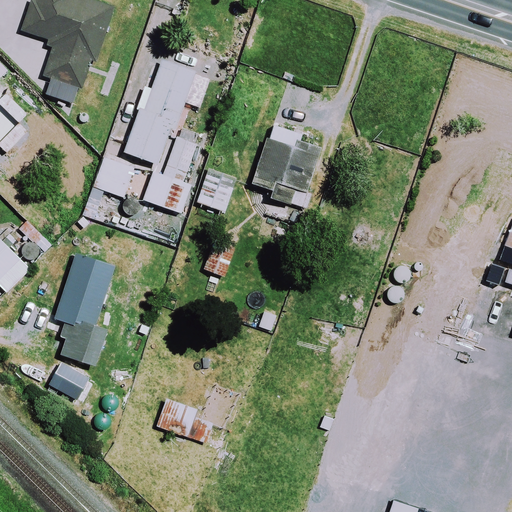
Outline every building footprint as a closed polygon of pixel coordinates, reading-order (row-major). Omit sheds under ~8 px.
[(119,2),(112,0),(29,0),(20,32),(54,41),(45,72),(83,83),(91,52),(104,56),(119,2)] [(158,166),(170,128),(176,130),(194,73),(160,62),(145,111),(139,109),(124,155),(158,166)] [(0,96),(1,97),(17,81),(0,64),(0,96)] [(307,195),(317,153),(294,147),(298,132),(272,126),(268,140),(265,139),(253,188),(271,193),(269,200),(290,205),(309,210),(313,196),(307,195)] [(193,186),(187,184),(200,144),(177,136),(163,176),(154,173),(143,202),(182,216),(193,186)] [(511,221),(505,240),(486,233),(511,160),(511,157),(467,142),(446,199),(428,192),(414,230),(410,242),(400,238),(370,320),(410,334),(434,268),(423,264),(428,250),(463,262),(464,258),(495,269),(493,273),(505,277),(498,296),(511,301),(511,221)] [(136,168),(105,158),(95,188),(126,198),(136,168)] [(392,234),(356,222),(347,248),(383,260),(392,234)] [(0,287),(8,296),(32,272),(17,257),(0,240),(0,287)] [(196,417),(199,410),(167,398),(157,426),(189,438),(196,417)] [(196,417),(189,438),(207,444),(215,424),(196,417)] [(448,511),(457,483),(395,465),(380,511),(448,511)]
